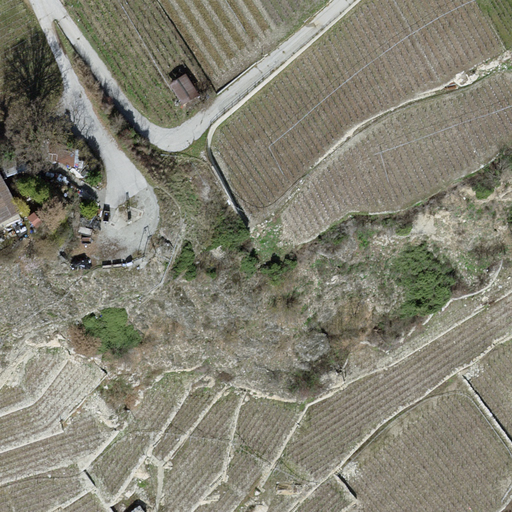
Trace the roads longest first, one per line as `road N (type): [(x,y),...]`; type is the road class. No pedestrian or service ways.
road 1 (track): [(44,0),(144,122),(196,148),(363,0)]
road 2 (track): [(50,8),(93,117),(163,200)]
